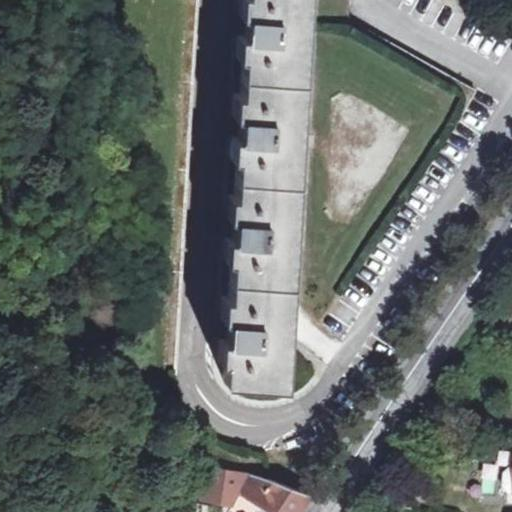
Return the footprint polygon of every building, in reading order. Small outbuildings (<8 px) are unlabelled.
[(195,0),(164,0),(140,377),(171,379),(195,0)] [(237,73),(313,79),(315,38),(317,0),(236,0),(233,57),(239,58),(237,73)] [(349,0),(317,0),(315,38),(457,120),(474,90),(349,18),(349,0)] [(231,179),(303,185),(313,79),(237,73),(235,95),(229,96),(224,156),(232,157),(231,179)] [(226,284),(294,288),(303,185),(231,179),(231,199),(224,198),(219,261),(225,261),(226,284)] [(294,288),(226,284),(225,298),(215,297),(212,358),(220,358),(218,380),(288,385),(291,345),(294,288)] [(511,303),(508,301),(498,317),(511,325),(511,324),(511,303)] [(248,472),(218,466),(212,499),(229,503),(242,482),(246,485),(244,489),(283,511),(290,511),(300,495),(248,472)] [(247,511),(253,504),(243,498),(235,511),(247,511)]
